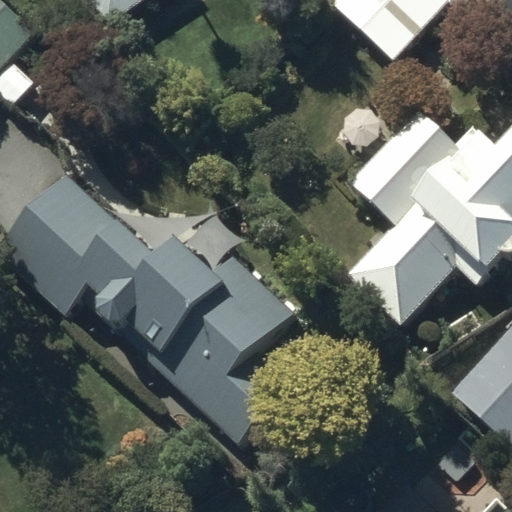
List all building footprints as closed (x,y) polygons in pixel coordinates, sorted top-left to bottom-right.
[(89,0),(112,34),(162,0),(89,0)] [(335,15),(348,0),(294,0),(323,27),(335,15)] [(452,14),(436,0),(348,0),(335,15),(397,72),(452,14)] [(0,85),(38,42),(0,9),(0,85)] [(511,22),(498,38),(511,51),(511,22)] [(460,157),(424,123),(356,194),(402,238),(355,287),(405,333),(461,274),(485,297),(508,273),(511,273),(511,155),(503,165),(477,140),(460,157)] [(163,279),(68,189),(5,256),(73,321),(93,299),(104,310),(96,318),(242,456),(299,396),(265,363),(300,326),(236,266),(218,285),(185,255),(163,279)] [(511,341),(458,401),(511,449),(511,341)] [(425,511),(413,500),(401,511),(425,511)]
